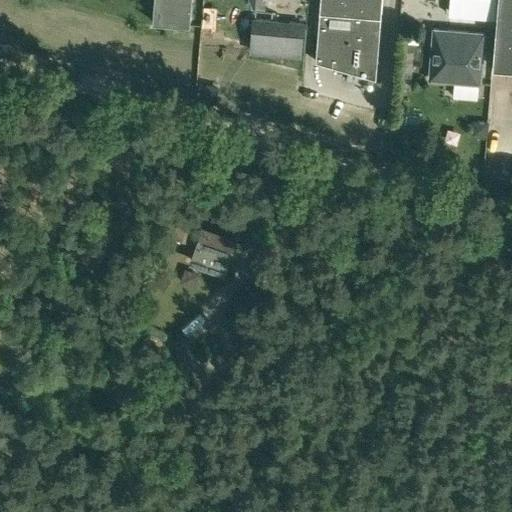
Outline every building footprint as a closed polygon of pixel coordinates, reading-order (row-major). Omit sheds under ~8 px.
[(191,24),(192,0),(154,0),(153,21),(191,24)] [(382,0),(320,0),(316,61),(376,78),(382,0)] [(511,0),(498,0),(493,67),(511,68),(511,0)] [(252,50),(300,55),(303,23),(255,19),(252,50)] [(430,78),(480,83),(484,33),(434,28),(430,78)] [(76,40),(60,34),(55,51),(70,56),(76,40)] [(229,83),(213,79),(209,95),(225,99),(229,83)] [(471,121),(470,136),(486,138),(488,122),(471,121)] [(380,127),(364,122),(359,139),(375,143),(380,127)] [(189,245),(196,226),(178,220),(171,239),(189,245)] [(202,231),(192,262),(219,271),(224,254),(228,256),(233,241),(202,231)] [(244,323),(234,325),(237,338),(247,336),(244,323)] [(162,481),(163,511),(183,511),(183,487),(189,485),(187,473),(162,481)]
